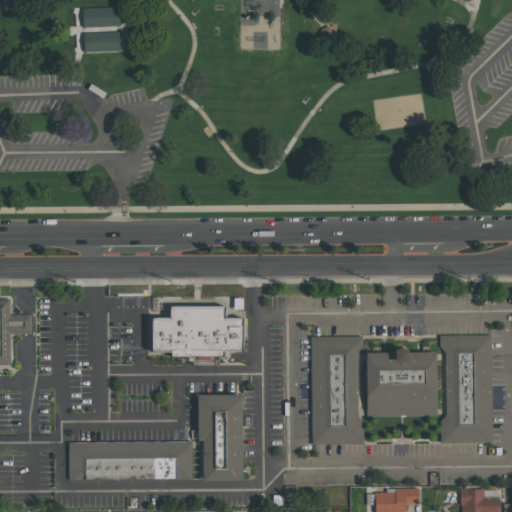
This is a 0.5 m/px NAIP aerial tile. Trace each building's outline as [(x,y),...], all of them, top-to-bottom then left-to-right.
[(491,0),(501,0),(499,17),(489,15),(491,0)] [(80,8),(117,6),(120,50),(83,52),(80,8)] [(0,300),(14,300),(14,376),(0,376),(0,300)] [(151,352),(151,317),(169,317),(169,306),(224,306),(224,318),(242,318),(242,352),(151,352)] [(445,338),(492,338),(492,445),(445,445),(445,338)] [(311,339),(357,339),(357,449),(311,449),(311,339)] [(365,355),(435,355),(435,422),(365,422),(365,355)] [(247,395),(246,481),(203,481),(203,395),(247,395)] [(194,442),(194,484),(71,483),(71,441),(194,442)] [(417,487),(384,488),(384,491),(373,491),(373,511),(404,511),(404,504),(418,503),(417,487)] [(499,511),(499,497),(483,497),(483,488),(460,488),(460,511),(499,511)]
